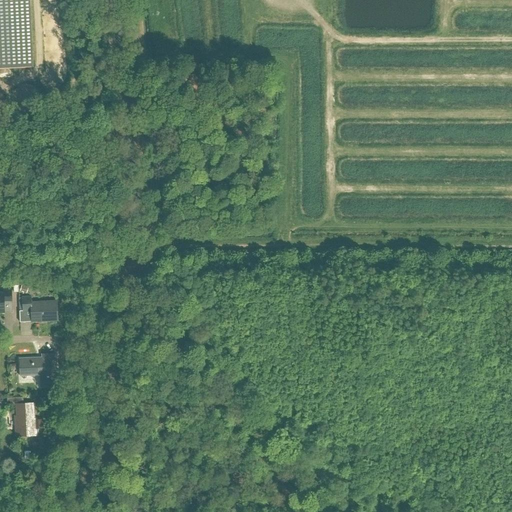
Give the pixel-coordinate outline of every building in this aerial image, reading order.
[(29,0),(0,0),(0,68),(33,67),(29,0)] [(12,290),(3,290),(4,293),(0,292),(0,312),(5,313),(4,303),(12,303),(12,290)] [(20,322),(32,321),(32,322),(58,321),(57,302),(32,303),(31,297),(23,298),(23,311),(19,311),(20,322)] [(42,358),(20,359),(21,376),(40,375),(41,387),(55,386),(55,377),(57,377),(56,354),(42,355),(42,358)] [(16,405),(17,420),(15,421),(16,436),(37,435),(36,428),(43,428),(42,420),(36,420),(35,420),(34,403),(24,404),(23,397),(7,398),(7,405),(16,405)]
